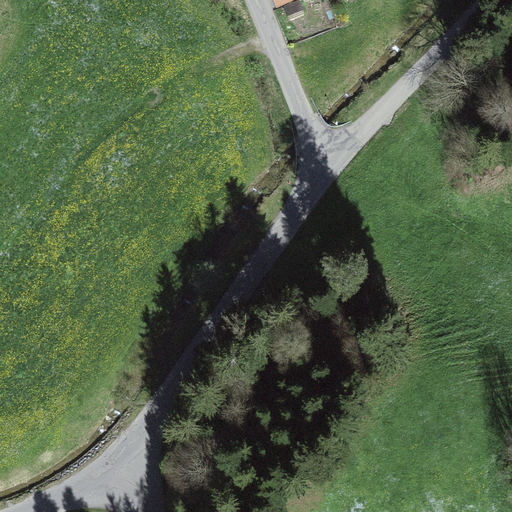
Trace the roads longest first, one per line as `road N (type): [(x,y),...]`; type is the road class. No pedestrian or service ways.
road 1 (residential): [(322,160),(124,459)]
road 2 (residential): [(492,0),(322,160)]
road 3 (unclassified): [(257,0),(322,160)]
